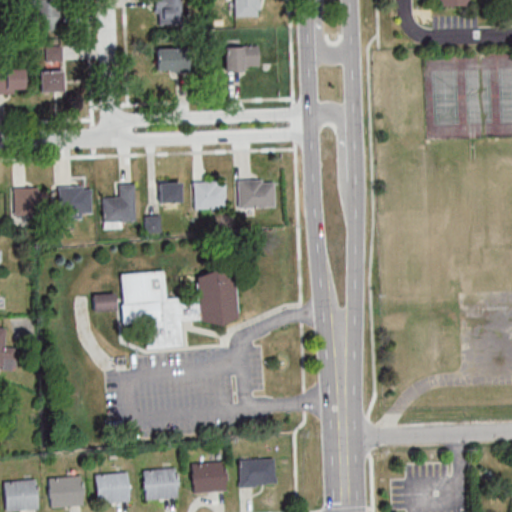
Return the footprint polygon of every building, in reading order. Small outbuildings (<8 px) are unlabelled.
[(59,0),(39,0),(40,30),(60,30),(59,0)] [(179,24),(178,0),(154,0),(154,24),(179,24)] [(233,0),(233,16),(259,16),(258,0),(233,0)] [(60,46),(46,46),(46,61),(60,61),(60,46)] [(224,46),(224,71),(257,71),(257,46),(224,46)] [(183,71),(183,48),(156,48),(156,71),(183,71)] [(0,76),(0,93),(23,94),(23,67),(0,67),(0,76)] [(61,71),(38,71),(38,92),(61,92),(61,71)] [(274,207),(274,179),(237,179),(237,207),(274,207)] [(192,208),(224,208),(224,181),(192,181),(192,208)] [(180,182),(157,182),(157,202),(180,202),(180,182)] [(133,184),(114,184),(114,196),(102,196),(102,228),(123,228),(123,221),(134,220),(133,184)] [(90,186),(57,186),(57,218),(90,218),(90,186)] [(45,214),(45,187),(13,187),(13,214),(45,214)] [(159,232),(159,215),(143,215),(144,233),(159,232)] [(119,273),(122,325),(144,324),(146,348),(181,346),(180,323),(235,320),(232,271),(196,273),(198,298),(165,300),(163,271),(119,273)] [(93,310),(115,310),(114,293),(92,294),(93,310)] [(0,365),(0,370),(13,370),(14,349),(4,348),(5,327),(0,327),(0,365)] [(238,458),(238,486),(275,486),(275,458),(238,458)] [(191,492),(224,491),(223,462),(191,462),(191,492)] [(142,469),(143,499),(177,498),(176,468),(142,469)] [(128,501),(127,472),(95,474),(96,503),(128,501)] [(82,506),(82,477),(48,478),(49,507),(82,506)] [(5,510),(37,509),(36,480),(4,480),(5,510)]
